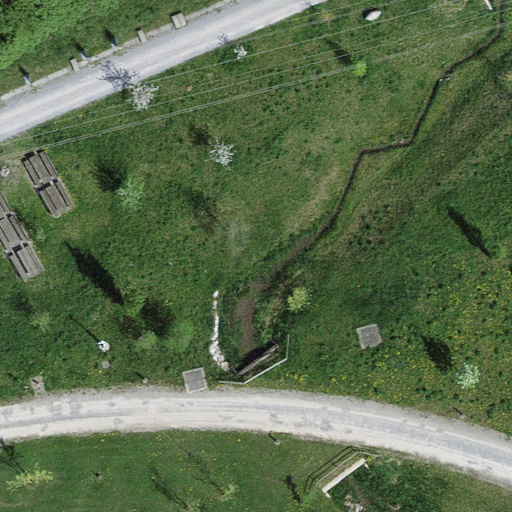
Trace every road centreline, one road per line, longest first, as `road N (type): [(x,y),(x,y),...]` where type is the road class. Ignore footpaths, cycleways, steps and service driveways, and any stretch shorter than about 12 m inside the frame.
road 1 (track): [(511,454),(442,430),(208,406),(0,430)]
road 2 (track): [(0,120),(282,0)]
